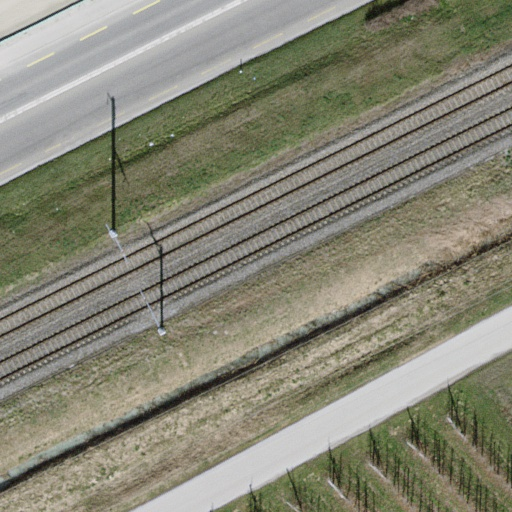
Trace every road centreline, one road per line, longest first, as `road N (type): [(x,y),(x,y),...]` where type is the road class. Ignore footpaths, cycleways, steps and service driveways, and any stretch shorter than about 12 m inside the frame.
road 1 (unclassified): [(175,511),(511,340)]
road 2 (primary): [(243,0),(0,120)]
